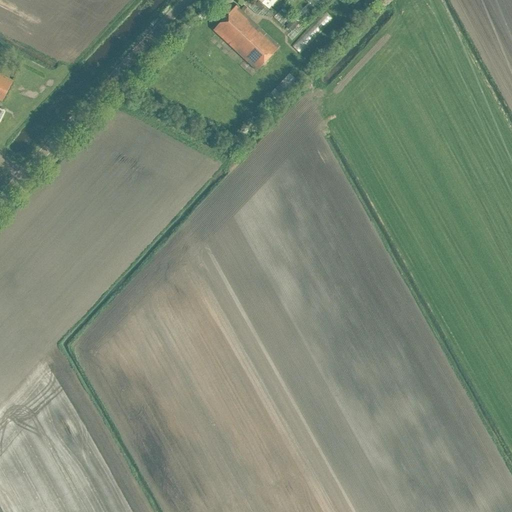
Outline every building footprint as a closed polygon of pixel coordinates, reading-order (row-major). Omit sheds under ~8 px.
[(275,0),(258,0),(269,9),(275,0)] [(265,8),(258,2),(255,5),(262,11),(265,8)] [(257,71),(280,47),(236,6),(213,30),(257,71)] [(285,24),(292,16),(284,9),(277,17),(285,24)] [(304,53),(333,16),(325,10),(297,47),(304,53)] [(298,23),(302,19),(296,14),(285,26),(292,32),(299,24),(298,23)] [(0,59),(0,100),(2,102),(14,81),(0,73),(0,65),(3,61),(0,59)] [(284,98),(298,82),(289,74),(268,96),(278,105),(285,98),(284,98)]
